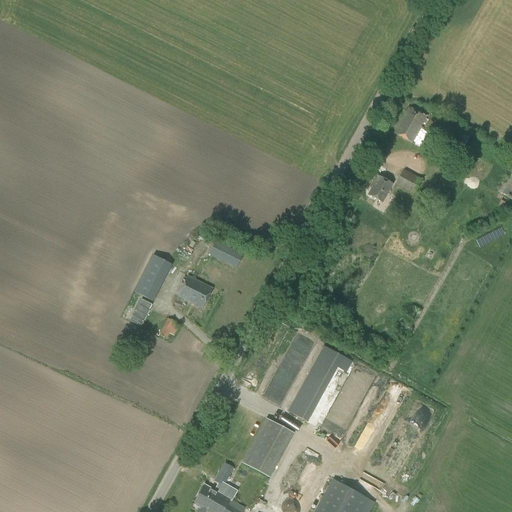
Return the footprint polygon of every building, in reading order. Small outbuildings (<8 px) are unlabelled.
[(412,144),(427,118),(409,107),(394,133),(412,144)] [(459,145),(465,132),(431,115),(424,127),(459,145)] [(511,200),(511,164),(497,193),(511,200)] [(403,170),(396,185),(417,195),(424,180),(403,170)] [(371,187),(367,195),(382,204),(392,184),(375,175),(369,186),(371,187)] [(215,241),(208,255),(236,269),(243,255),(215,241)] [(153,302),(172,266),(153,256),(135,293),(153,302)] [(203,309),(212,290),(187,277),(177,296),(203,309)] [(130,320),(142,326),(152,304),(140,298),(130,320)] [(179,325),(167,319),(158,336),(167,340),(170,334),(173,336),(179,325)] [(316,427),(351,362),(323,347),(287,412),(316,427)] [(224,487),(265,412),(254,406),(213,481),(224,487)] [(268,479),(293,434),(266,419),(242,464),(268,479)] [(368,468),(366,474),(379,479),(381,474),(368,468)] [(216,493),(204,486),(193,505),(199,509),(197,511),(242,511),(244,509),(231,501),(236,492),(226,486),(224,489),(219,486),(216,493)] [(301,511),(302,501),(286,501),(286,511),(301,511)]
